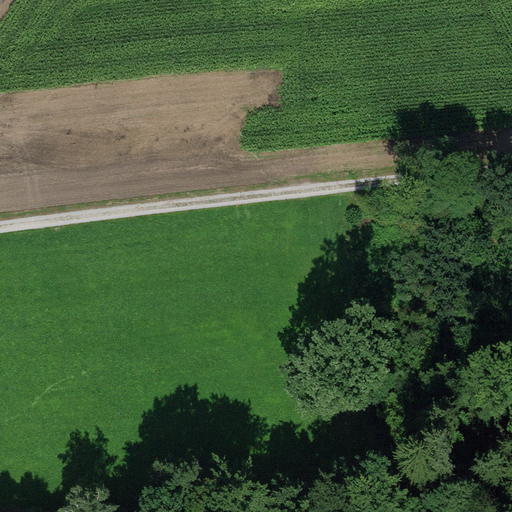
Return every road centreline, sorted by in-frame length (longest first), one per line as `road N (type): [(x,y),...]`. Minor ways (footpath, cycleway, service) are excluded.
road 1 (track): [(0,229),(511,172)]
road 2 (track): [(511,491),(237,511)]
